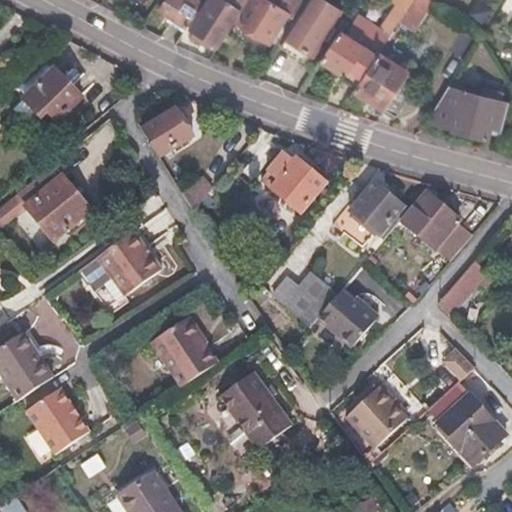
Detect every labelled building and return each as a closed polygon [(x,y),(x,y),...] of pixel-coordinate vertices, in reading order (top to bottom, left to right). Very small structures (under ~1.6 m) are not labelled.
[(188,27),(205,2),(201,0),(165,0),(160,8),(188,27)] [(210,0),(191,28),(219,47),(248,0),(210,0)] [(288,12),(269,0),(252,0),(239,21),(270,41),(287,14),(288,12)] [(293,18),(303,0),(269,0),(288,12),(287,14),(293,18)] [(325,0),(312,0),(288,37),(311,51),(338,8),(325,0)] [(391,35),(400,20),(413,0),(392,0),(397,4),(381,28),(391,35)] [(431,0),(413,0),(400,20),(416,30),(435,2),(433,1),(431,0)] [(380,52),(385,44),(389,38),(350,13),(321,59),(339,70),(342,65),(348,69),(345,74),(356,82),(359,84),(380,52)] [(477,14),(470,24),(482,32),(488,20),(477,14)] [(451,56),(463,64),(478,38),(466,31),(451,56)] [(380,52),(405,70),(411,61),(385,44),(380,52)] [(420,80),(405,70),(380,52),(359,84),(355,90),(397,115),(420,80)] [(46,58),(15,88),(24,98),(11,111),(23,123),(36,110),(43,117),(49,112),(58,122),(84,97),(46,58)] [(429,119),(454,126),(463,91),(448,87),(429,119)] [(503,130),(505,124),(502,101),(463,91),(454,126),(453,129),(489,138),(491,127),(503,130)] [(143,128),(159,155),(192,137),(176,108),(143,128)] [(295,159),(284,150),(260,178),(301,213),(328,181),(298,156),(295,159)] [(59,160),(0,208),(0,226),(26,204),(55,240),(92,210),(64,176),(68,172),(59,160)] [(193,210),(213,186),(204,175),(183,193),(193,210)] [(374,181),(349,212),(379,237),(405,207),(374,181)] [(448,262),(472,234),(457,221),(459,220),(428,195),(417,208),(413,205),(399,222),(448,262)] [(346,218),(338,228),(362,247),(370,237),(346,218)] [(115,277),(127,296),(128,297),(167,273),(139,227),(84,266),(97,288),(106,283),(115,277)] [(439,304),(451,316),(487,272),(474,262),(439,304)] [(309,329),(322,314),(337,296),(311,274),(283,306),(309,329)] [(117,301),(127,296),(115,277),(106,283),(117,301)] [(337,296),(322,314),(334,324),(331,327),(353,346),(373,322),(339,293),(337,296)] [(183,389),(218,367),(189,320),(154,342),(183,389)] [(0,367),(20,399),(54,377),(26,331),(0,347),(0,367)] [(462,379),(473,368),(454,349),(443,360),(462,379)] [(252,373),(217,399),(254,449),(289,423),(252,373)] [(459,382),(425,412),(473,466),(507,435),(459,382)] [(60,387),(26,409),(55,454),(89,432),(60,387)] [(381,388),(347,418),(374,448),(408,418),(381,388)] [(177,511),(152,474),(118,497),(127,511),(177,511)] [(269,501),(276,511),(279,511),(291,504),(282,491),(269,501)] [(127,511),(118,497),(106,505),(111,511),(127,511)]
